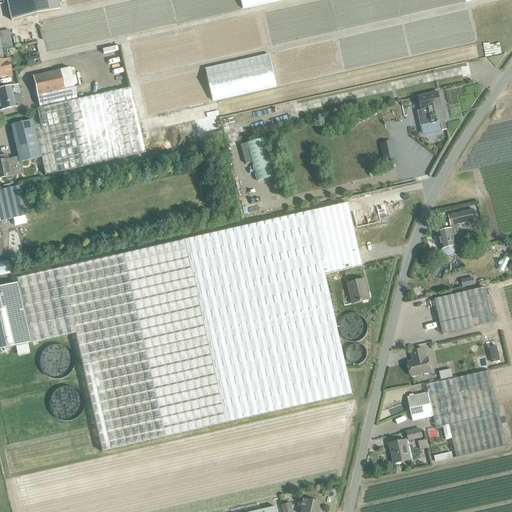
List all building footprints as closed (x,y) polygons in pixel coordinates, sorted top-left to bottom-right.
[(59,10),(57,0),(5,0),(11,21),(59,10)] [(131,86),(79,97),(76,98),(40,106),(45,128),(54,169),(373,98),(351,0),(287,0),(289,5),(144,39),(121,44),(131,86)] [(239,0),(172,0),(176,22),(241,10),(239,0)] [(498,8),(479,12),(487,52),(507,47),(498,8)] [(0,31),(0,60),(3,60),(1,48),(11,46),(8,30),(0,31)] [(3,60),(0,60),(0,78),(11,76),(9,64),(6,64),(7,65),(4,66),(3,60)] [(40,106),(76,98),(70,68),(32,76),(39,106),(40,106)] [(18,85),(0,88),(0,100),(20,96),(18,85)] [(441,106),(438,92),(418,97),(421,112),(418,112),(421,125),(429,124),(437,123),(437,124),(439,123),(441,131),(446,130),(444,121),(446,120),(443,106),(441,106)] [(16,103),(22,102),(20,96),(0,100),(0,110),(17,107),(16,103)] [(19,163),(40,158),(31,120),(10,125),(19,163)] [(246,143),(254,172),(257,182),(276,177),(274,167),(266,138),(246,143)] [(0,178),(15,175),(12,159),(7,160),(6,155),(0,156),(0,178)] [(0,221),(25,216),(18,186),(0,190),(0,221)] [(348,204),(15,280),(16,284),(29,343),(75,333),(101,451),(352,394),(325,275),(362,267),(348,204)] [(448,255),(451,254),(453,253),(454,252),(455,250),(456,248),(455,246),(456,246),(453,235),(455,235),(456,234),(457,232),(458,230),(456,225),(476,220),(474,210),(448,216),(451,229),(437,232),(441,249),(442,251),(443,253),(445,254),(446,255),(448,255)] [(0,275),(10,274),(7,261),(0,262),(0,275)] [(461,280),(463,286),(475,284),(473,277),(461,280)] [(352,304),(369,300),(365,280),(347,284),(352,304)] [(0,350),(29,343),(16,284),(0,287),(0,350)] [(433,296),(439,330),(490,321),(484,287),(433,296)] [(361,315),(346,317),(348,336),(364,334),(361,315)] [(413,362),(408,363),(411,376),(430,372),(427,359),(425,359),(423,349),(411,352),(413,362)] [(441,379),(453,376),(451,368),(439,371),(441,379)] [(437,381),(453,457),(505,446),(493,391),(489,370),(449,378),(437,381)] [(433,416),(428,393),(413,396),(413,394),(409,395),(409,397),(407,398),(412,421),(433,417),(432,416),(433,416)] [(408,440),(422,437),(420,429),(406,433),(408,440)] [(389,444),(394,464),(410,460),(406,440),(389,444)] [(303,508),(301,511),(320,511),(322,504),(310,501),(310,500),(309,501),(300,499),(298,506),(303,508)] [(282,511),(292,511),(291,503),(281,506),(282,511)]
